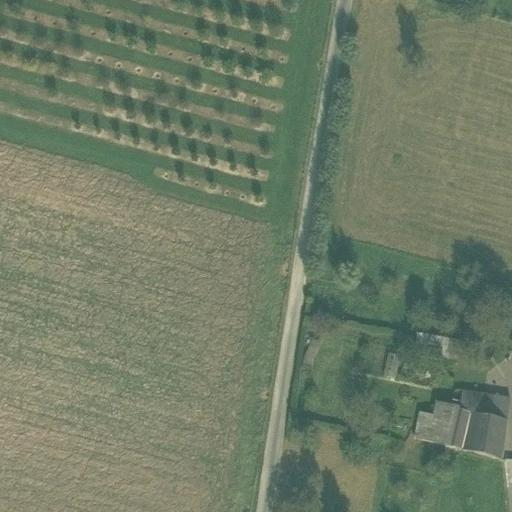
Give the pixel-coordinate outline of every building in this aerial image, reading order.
[(297,368),(306,369),(310,340),(301,339),(297,368)] [(417,355),(453,361),(456,345),(419,339),(417,355)] [(462,392),(459,409),(458,415),(465,416),(506,422),(509,400),(462,392)] [(460,452),(465,416),(458,415),(459,409),(422,401),(413,440),(460,452)] [(460,452),(501,463),(506,422),(465,416),(460,452)]
